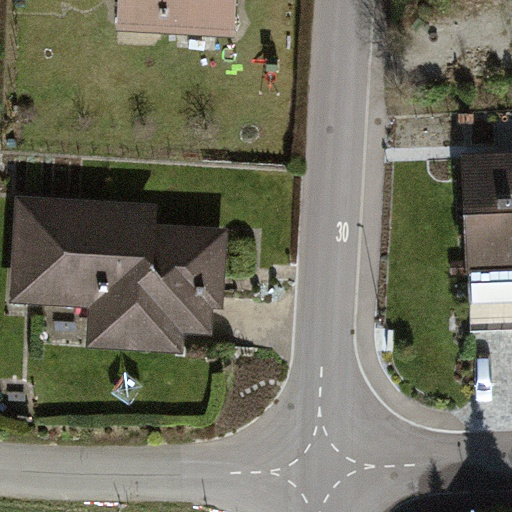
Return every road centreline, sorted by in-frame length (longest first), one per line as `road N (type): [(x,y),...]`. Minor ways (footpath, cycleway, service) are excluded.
road 1 (residential): [(320,472),(346,0)]
road 2 (residential): [(0,470),(320,472)]
road 3 (residential): [(320,472),(511,464)]
